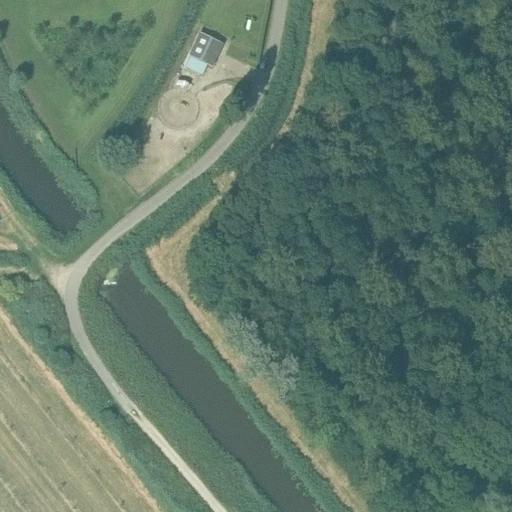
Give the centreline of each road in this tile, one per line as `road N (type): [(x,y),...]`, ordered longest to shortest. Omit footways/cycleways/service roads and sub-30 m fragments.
road 1 (unclassified): [(284,0),(273,63),(243,130),(93,252),(76,278),(75,324),(100,369)]
road 2 (track): [(216,511),(100,369)]
